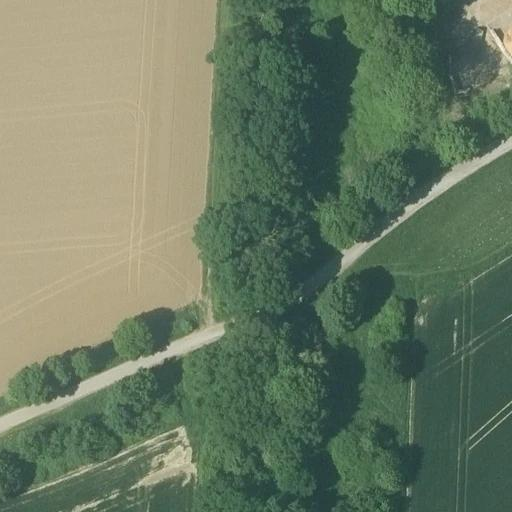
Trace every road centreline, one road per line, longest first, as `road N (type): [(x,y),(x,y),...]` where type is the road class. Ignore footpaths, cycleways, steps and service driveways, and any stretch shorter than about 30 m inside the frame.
road 1 (track): [(511,145),(412,203),(283,311),(0,427)]
road 2 (track): [(215,334),(229,0)]
